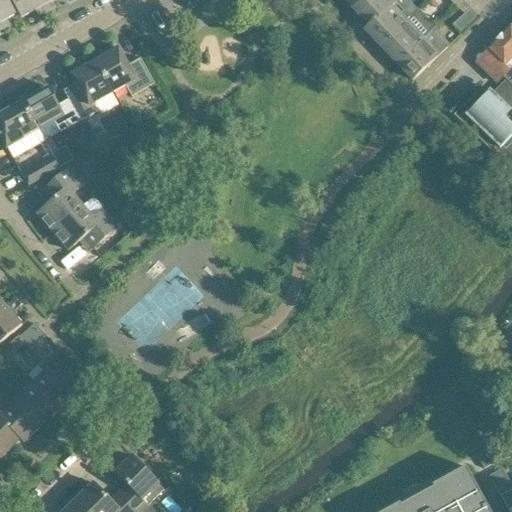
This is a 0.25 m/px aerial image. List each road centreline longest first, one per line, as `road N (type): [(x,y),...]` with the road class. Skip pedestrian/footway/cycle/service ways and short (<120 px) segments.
road 1 (residential): [(0,76),(137,0)]
road 2 (residential): [(424,100),(511,6)]
